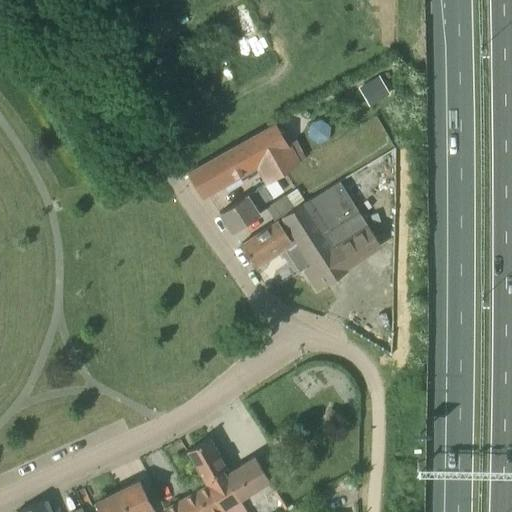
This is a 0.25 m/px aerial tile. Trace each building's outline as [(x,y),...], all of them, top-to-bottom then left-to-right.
[(360,89),(369,104),(388,93),(379,78),(360,89)] [(296,164),(274,126),(188,175),(202,195),(257,164),(267,181),(296,164)] [(275,220),(276,221),(239,245),(253,265),(295,238),(311,263),(304,267),(318,289),(346,271),(344,269),(378,247),(379,244),(338,180),(293,208),(275,220)] [(231,232),(266,208),(265,206),(275,200),(263,183),(219,213),(231,232)] [(293,208),(284,194),(275,200),(265,206),(266,208),(275,220),(293,208)] [(265,415),(290,404),(283,389),(259,400),(265,415)] [(285,458),(308,444),(298,429),(276,442),(285,458)] [(186,451),(201,477),(203,481),(204,480),(207,486),(208,485),(220,509),(222,511),(245,511),(224,475),(221,471),(225,468),(208,438),(186,451)] [(314,451),(303,457),(310,468),(320,461),(314,451)] [(255,457),(224,475),(245,511),(246,511),(239,499),(269,481),(255,457)] [(199,477),(191,463),(182,469),(190,482),(199,477)] [(154,511),(139,480),(116,491),(126,511),(154,511)] [(163,510),(164,511),(222,511),(220,509),(208,485),(207,486),(163,510)] [(126,511),(116,491),(93,502),(98,511),(126,511)] [(83,511),(81,508),(73,511),(47,511),(43,500),(15,511),(83,511)]
